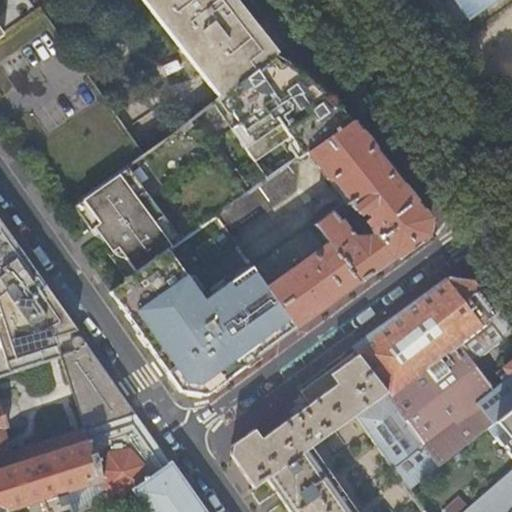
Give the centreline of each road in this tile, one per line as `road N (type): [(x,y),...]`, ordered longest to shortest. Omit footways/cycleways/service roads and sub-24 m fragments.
road 1 (residential): [(485,220),(188,443)]
road 2 (residential): [(0,174),(188,443)]
road 3 (secondary): [(311,0),(485,220)]
